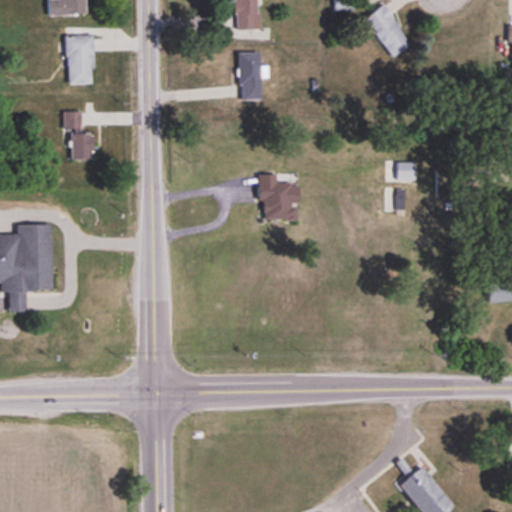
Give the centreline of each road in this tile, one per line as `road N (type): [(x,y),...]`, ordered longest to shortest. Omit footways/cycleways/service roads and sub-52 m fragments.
road 1 (tertiary): [(154,511),(146,0)]
road 2 (tertiary): [(511,382),(0,390)]
